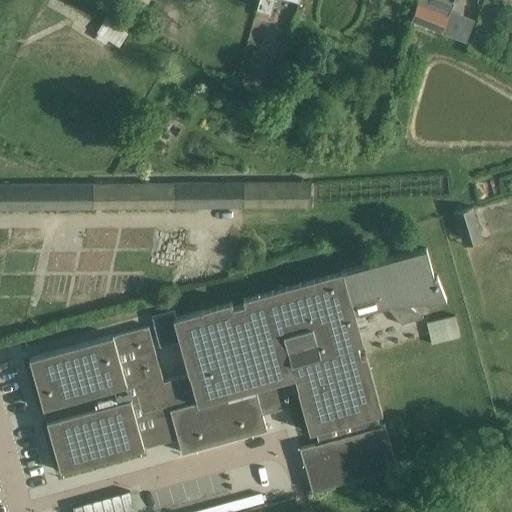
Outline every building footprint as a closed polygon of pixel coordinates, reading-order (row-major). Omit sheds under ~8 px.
[(259,0),(258,9),(272,13),(275,0),(289,0),(300,3),(300,0),(259,0)] [(445,0),(419,0),(413,21),(443,33),(449,16),(450,11),(453,3),(445,0)] [(449,16),(443,33),(466,43),(473,26),(449,16)] [(117,59),(128,39),(104,26),(93,45),(117,59)] [(0,209),(210,208),(210,183),(75,185),(0,185),(0,209)] [(311,207),(311,183),(243,183),(243,207),(311,207)] [(474,216),(456,221),(463,246),(482,241),(474,216)] [(233,261),(234,243),(216,242),(215,260),(233,261)] [(58,245),(56,272),(71,273),(73,246),(58,245)] [(301,449),(313,492),(397,468),(385,425),(381,426),(378,416),(383,414),(367,356),(362,357),(359,346),(363,344),(355,313),(386,305),(403,325),(404,325),(404,324),(424,319),(424,318),(423,318),(404,302),(409,300),(409,302),(445,298),(446,300),(447,300),(438,277),(435,278),(427,250),(343,272),(343,273),(244,300),(245,305),(234,308),(232,303),(176,318),(174,311),(151,317),(160,347),(180,341),(190,376),(164,383),(148,328),(32,359),(45,409),(56,406),(60,419),(48,422),(62,472),(179,440),(183,454),(268,431),(260,402),(288,394),(286,387),(298,383),(300,391),(312,434),(316,433),(319,443),(301,449)] [(286,387),(288,394),(300,391),(298,383),(286,387)] [(134,511),(129,491),(72,506),(73,511),(134,511)]
